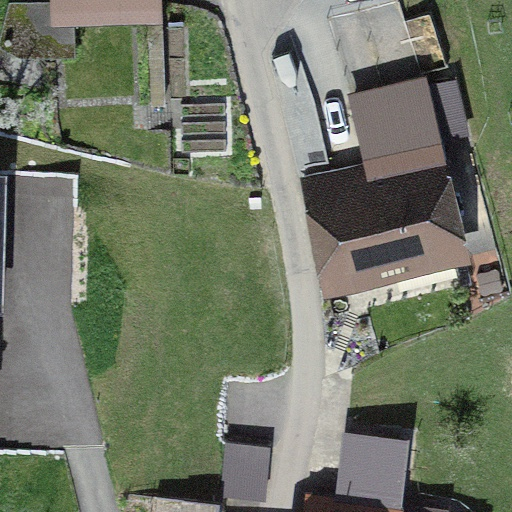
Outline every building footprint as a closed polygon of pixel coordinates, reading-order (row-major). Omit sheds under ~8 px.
[(175,14),(174,0),(63,0),(65,22),(175,14)] [(308,197),(334,298),(480,260),(432,79),(354,100),(375,179),(308,197)] [(18,177),(0,176),(0,310),(13,311),(18,177)] [(397,511),(407,439),(347,431),(338,499),(310,496),(307,511),(397,511)] [(231,436),(226,488),(256,491),(261,439),(231,436)]
